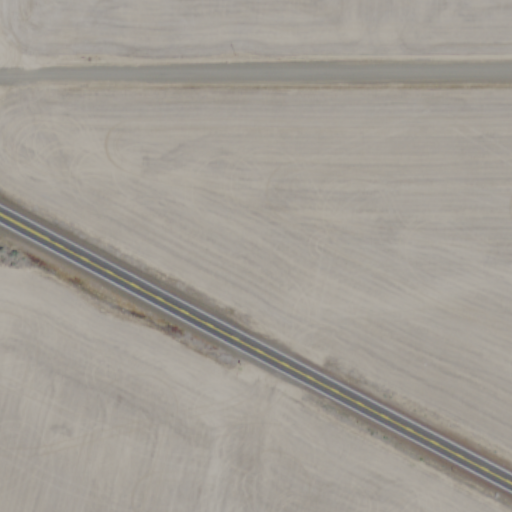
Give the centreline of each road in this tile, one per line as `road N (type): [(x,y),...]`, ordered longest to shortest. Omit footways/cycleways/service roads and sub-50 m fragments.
road 1 (secondary): [(511,476),(0,207)]
road 2 (residential): [(0,75),(511,75)]
